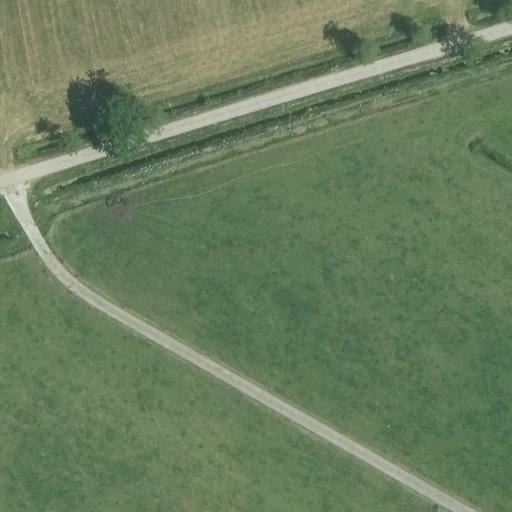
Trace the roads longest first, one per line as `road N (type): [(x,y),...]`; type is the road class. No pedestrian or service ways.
road 1 (track): [(12,180),(59,274),(93,300),(463,511)]
road 2 (unclassified): [(0,183),(511,28)]
